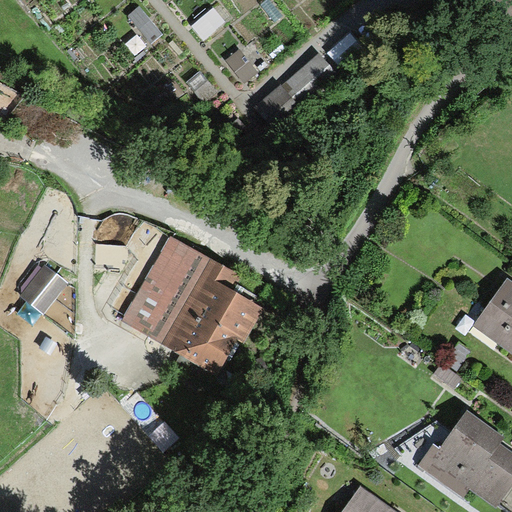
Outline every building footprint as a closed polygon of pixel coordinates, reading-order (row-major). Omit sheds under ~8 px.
[(41,0),(61,17),(75,0),(41,0)] [(140,7),(131,18),(157,43),(167,32),(140,7)] [(355,34),(332,51),(343,66),(366,48),(355,34)] [(231,60),(247,81),(258,73),(241,52),(231,60)] [(325,55),(294,80),(313,102),(343,77),(325,55)] [(208,101),(219,91),(206,77),(195,88),(208,101)] [(0,117),(10,122),(25,94),(0,80),(0,117)] [(277,130),(303,111),(284,86),(258,105),(277,130)] [(168,237),(121,317),(220,375),(260,306),(229,288),(236,277),(168,237)] [(49,264),(22,295),(46,315),(73,285),(49,264)] [(511,281),(507,278),(472,326),(511,353),(511,281)] [(466,411),(433,457),(498,504),(511,484),(511,450),(499,441),(503,437),(466,411)] [(400,511),(360,483),(339,511),(400,511)]
